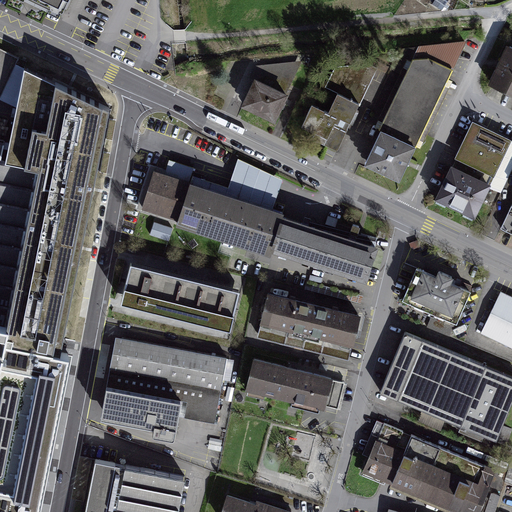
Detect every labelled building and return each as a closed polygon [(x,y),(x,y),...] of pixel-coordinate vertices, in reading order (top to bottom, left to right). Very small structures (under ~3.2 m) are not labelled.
[(68,0),(19,0),(29,4),(59,19),(68,0)] [(443,10),(448,0),(435,0),(433,5),(443,10)] [(296,143),(341,163),(396,46),(335,49),(296,143)] [(511,49),(505,46),(489,83),(511,92),(511,49)] [(0,97),(1,98),(18,61),(0,52),(0,97)] [(413,59),(363,164),(401,181),(453,69),(428,58),(413,59)] [(242,109),(275,124),(302,63),(262,66),(242,109)] [(25,69),(2,162),(41,169),(8,326),(3,349),(62,362),(79,275),(90,216),(110,106),(25,69)] [(510,139),(472,122),(455,162),(493,178),(510,139)] [(6,146),(0,145),(0,324),(8,326),(41,169),(2,162),(6,146)] [(282,179),(239,159),(230,187),(191,175),(188,182),(272,209),(282,179)] [(168,217),(181,178),(144,164),(136,185),(130,203),(161,214),(168,217)] [(474,219),(491,184),(446,164),(430,199),(474,219)] [(367,281),(379,242),(272,209),(188,182),(176,220),(348,275),(367,281)] [(511,208),(502,232),(511,236),(511,208)] [(358,231),(361,223),(352,220),(350,228),(358,231)] [(154,224),(150,235),(169,241),(172,229),(154,224)] [(241,292),(127,264),(118,302),(231,330),(241,292)] [(457,323),(471,290),(451,282),(453,277),(439,270),(437,275),(417,267),(403,300),(457,323)] [(479,338),(511,352),(511,294),(502,290),(479,338)] [(348,359),(359,317),(259,291),(248,333),(348,359)] [(511,425),(511,372),(403,334),(381,398),(508,438),(511,425)] [(228,359),(115,338),(106,386),(181,400),(179,415),(216,422),(228,359)] [(0,350),(0,509),(13,511),(33,511),(62,362),(0,350)] [(341,412),(349,379),(247,354),(239,387),(341,412)] [(181,400),(106,386),(101,416),(149,425),(148,431),(147,433),(174,438),(179,415),(181,400)] [(475,511),(491,476),(376,428),(357,473),(451,511),(475,511)] [(154,470),(93,459),(82,511),(179,511),(186,476),(154,470)] [(287,511),(227,494),(221,511),(287,511)]
